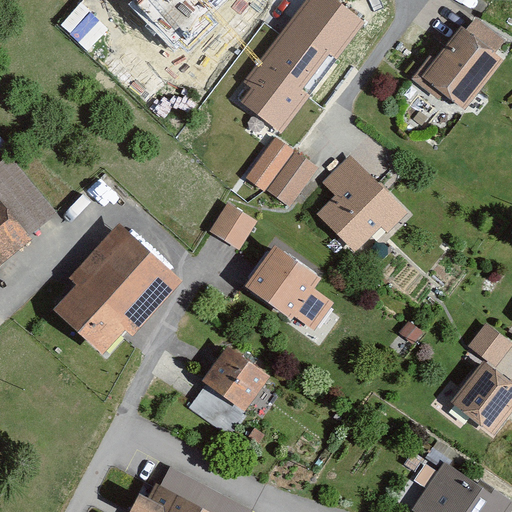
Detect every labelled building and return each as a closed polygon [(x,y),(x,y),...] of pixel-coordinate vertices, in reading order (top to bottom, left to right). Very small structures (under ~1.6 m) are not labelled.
[(135,0),(131,5),(173,48),(179,42),(189,52),(218,24),(209,16),(225,0),(135,0)] [(338,0),(302,0),(242,82),(251,88),(242,101),(286,133),(368,21),(338,0)] [(508,54),(465,21),(424,75),(468,107),(508,54)] [(321,170),(298,151),(269,187),(292,206),(321,170)] [(12,154),(0,164),(0,246),(53,204),(12,154)] [(354,155),(326,183),(341,197),(323,215),(358,250),(383,225),(391,233),(412,213),(354,155)] [(229,203),(212,231),(242,249),(259,222),(229,203)] [(186,281),(120,221),(68,277),(78,286),(57,309),(107,354),(130,329),(136,335),(186,281)] [(277,245),(249,284),(316,331),(337,302),(318,289),(325,278),(277,245)] [(467,346),(495,366),(511,343),(511,337),(487,320),(467,346)] [(234,348),(191,408),(232,437),(275,377),(234,348)] [(511,391),(511,382),(483,362),(456,401),(489,424),(511,391)] [(511,501),(450,460),(418,508),(423,511),(510,511),(511,510),(511,501)] [(208,511),(153,484),(138,511),(208,511)]
